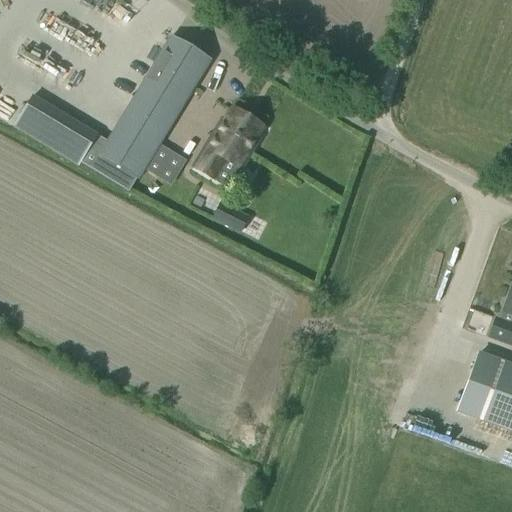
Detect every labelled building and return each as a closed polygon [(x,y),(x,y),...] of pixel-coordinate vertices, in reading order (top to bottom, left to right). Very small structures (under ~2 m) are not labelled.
[(153,66),(101,156),(85,147),(93,135),(29,96),(10,127),(74,166),(76,162),(127,193),(135,180),(137,181),(192,90),(190,88),(206,62),(171,41),(155,67),(153,66)] [(204,148),(191,168),(213,181),(225,162),(235,168),(243,155),(248,158),(258,140),(255,139),(261,129),(231,110),(207,149),(204,148)] [(171,155),(157,178),(169,185),(183,163),(171,155)] [(235,212),(226,229),(240,237),(249,219),(235,212)] [(511,283),(501,313),(502,313),(499,322),(495,321),(488,339),(511,348),(511,283)] [(511,367),(477,355),(456,414),(511,434),(511,367)]
